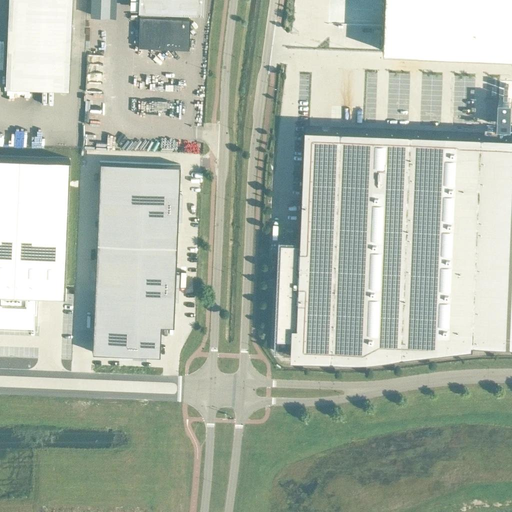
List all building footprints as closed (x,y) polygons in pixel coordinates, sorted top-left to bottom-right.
[(8,0),(6,56),(70,59),(72,0),(8,0)] [(140,0),(140,9),(201,12),(201,0),(140,0)] [(382,0),(381,50),(510,55),(511,0),(382,0)] [(139,16),(138,47),(189,49),(190,18),(139,16)] [(296,40),(295,75),(349,77),(351,42),(296,40)] [(202,108),(202,95),(192,95),(192,107),(202,108)] [(281,337),(281,348),(297,349),(297,354),(292,354),(292,356),(327,358),(344,358),(360,358),(376,357),(391,356),(408,353),(424,351),(440,349),(457,347),(474,346),(474,342),(511,343),(511,134),(306,126),(301,242),(297,242),(296,266),(300,266),(299,289),(283,288),(281,337)] [(0,155),(0,322),(33,324),(34,310),(36,310),(36,293),(64,294),(70,158),(0,155)] [(100,161),(92,351),(120,353),(120,355),(144,356),(144,354),(160,354),(161,324),(174,325),(175,297),(177,297),(178,272),(176,272),(178,217),(180,217),(181,192),(179,192),(180,164),(100,161)]
